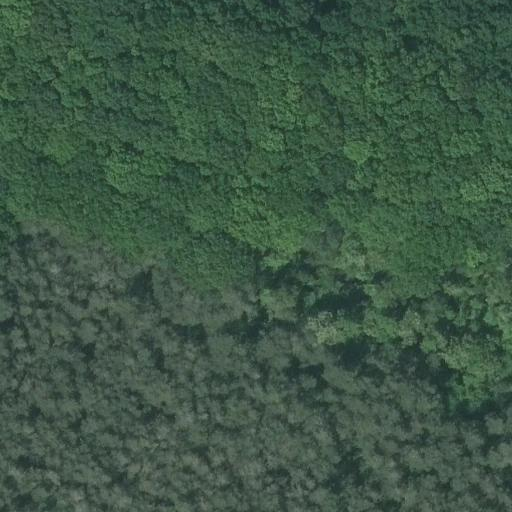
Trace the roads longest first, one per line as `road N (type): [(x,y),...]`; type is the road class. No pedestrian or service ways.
road 1 (track): [(511,88),(79,0)]
road 2 (track): [(65,0),(0,217)]
